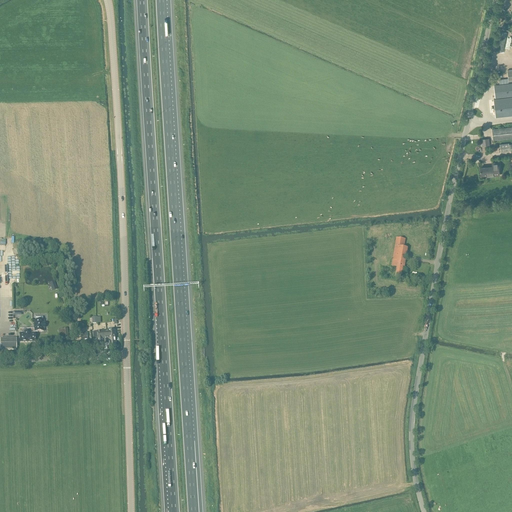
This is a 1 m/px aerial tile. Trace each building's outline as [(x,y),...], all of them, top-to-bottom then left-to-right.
[(511,83),(494,85),(495,98),(511,95),(511,83)] [(511,97),(490,99),(491,117),(511,115),(511,97)] [(511,127),(492,129),(493,141),(511,138),(511,127)] [(509,152),(508,143),(500,144),(501,153),(509,152)] [(486,175),(486,177),(500,175),(498,162),(492,163),(492,166),(480,168),(481,175),(486,175)] [(396,275),(402,276),(403,268),(405,268),(405,266),(408,248),(404,247),(406,239),(396,238),(392,264),(392,267),(397,268),(396,275)] [(57,289),(54,281),(49,283),(52,291),(57,289)] [(27,332),(20,332),(20,334),(19,334),(20,342),(35,342),(35,332),(43,331),(43,328),(45,328),(45,324),(43,324),(43,320),(34,321),(34,329),(30,329),(30,333),(27,334),(27,332)] [(110,338),(116,338),(115,330),(93,332),(94,338),(97,338),(98,347),(104,347),(104,345),(103,339),(110,338)] [(81,337),(82,348),(82,350),(93,350),(92,341),(88,341),(87,332),(84,333),(84,337),(81,337)] [(16,338),(0,338),(0,341),(0,350),(16,349),(16,338)] [(116,345),(116,338),(110,338),(103,339),(104,345),(109,345),(109,346),(116,345)]
